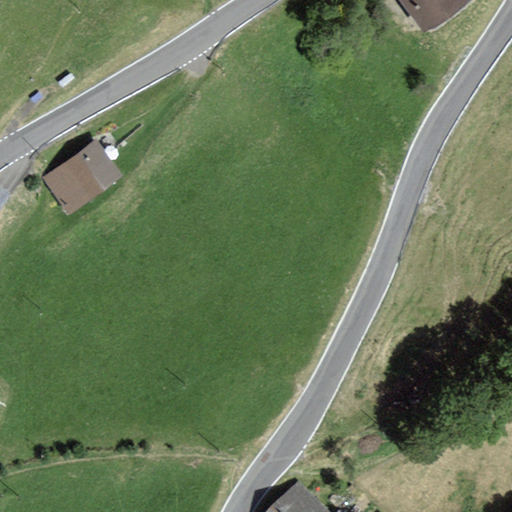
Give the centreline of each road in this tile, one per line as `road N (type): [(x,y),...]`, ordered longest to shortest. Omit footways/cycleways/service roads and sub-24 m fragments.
road 1 (unclassified): [(511,16),(420,157),(344,348),(241,511)]
road 2 (unclassified): [(0,156),(257,0)]
